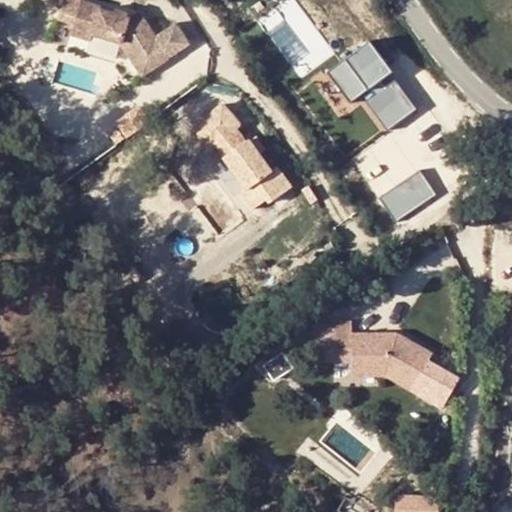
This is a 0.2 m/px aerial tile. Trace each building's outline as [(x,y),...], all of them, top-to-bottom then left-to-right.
[(82,1),(71,33),(91,39),(94,33),(120,42),(129,54),(134,51),(146,71),(191,42),(177,21),(155,36),(138,12),(134,15),(115,10),(114,12),(82,1)] [(387,131),(417,109),(396,79),(386,86),(381,80),(393,71),(370,40),(333,67),(356,99),(370,88),(375,94),(365,101),(387,131)] [(134,51),(129,54),(142,74),(146,71),(134,51)] [(350,103),(356,99),(333,67),(326,72),(350,103)] [(236,188),(248,205),(263,194),(266,197),(287,182),(272,161),(267,165),(244,134),(242,136),(231,123),(235,119),(218,99),(188,126),(205,145),(215,137),(225,148),(219,152),(242,183),(236,188)] [(379,197),(396,222),(437,195),(420,169),(379,197)] [(359,363),(359,376),(392,378),(418,396),(439,364),(406,341),(363,338),(363,327),(346,326),(346,328),(344,362),(359,363)] [(344,362),(346,328),(323,327),(321,361),(344,362)] [(280,355),(263,364),(270,378),(287,369),(280,355)] [(379,489),(358,474),(349,488),(370,503),(379,489)] [(397,493),(396,511),(441,511),(441,493),(397,493)]
